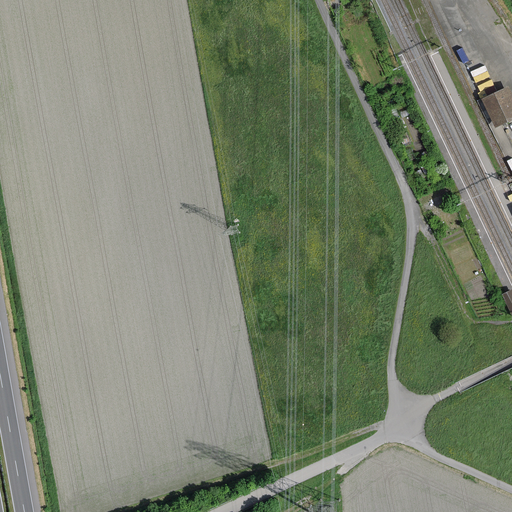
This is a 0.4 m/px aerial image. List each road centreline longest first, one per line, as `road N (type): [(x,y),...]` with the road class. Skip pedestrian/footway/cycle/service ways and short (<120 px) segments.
road 1 (unclassified): [(407,416),(391,367),(411,233),(407,196),(320,0)]
road 2 (track): [(391,429),(377,425),(150,505)]
road 3 (unclassified): [(221,511),(356,450),(407,416)]
road 4 (motorway): [(25,511),(0,371)]
road 5 (unclassified): [(511,490),(425,448),(407,416)]
